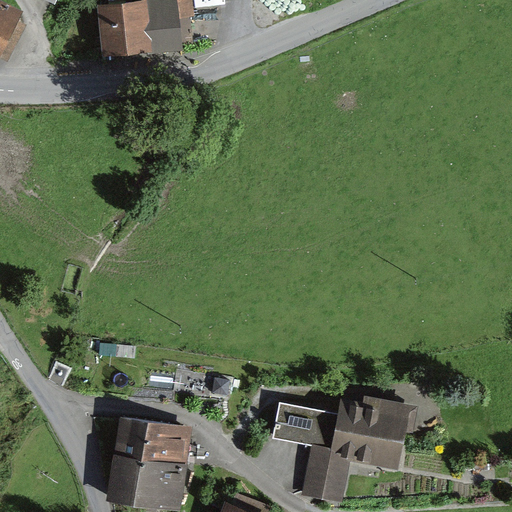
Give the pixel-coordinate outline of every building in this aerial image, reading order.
[(0,0),(0,63),(1,64),(27,12),(0,0)] [(150,0),(151,7),(109,9),(111,52),(152,51),(151,34),(186,33),(184,0),(150,0)] [(269,440),(398,469),(411,410),(346,395),(341,415),(278,400),(269,440)] [(194,428),(125,417),(112,501),(181,511),(194,428)] [(351,463),(312,454),(302,497),(341,505),(351,463)] [(254,511),(228,502),(223,511),(254,511)]
